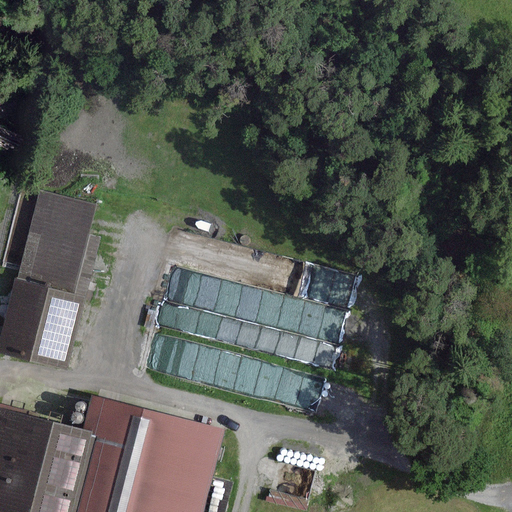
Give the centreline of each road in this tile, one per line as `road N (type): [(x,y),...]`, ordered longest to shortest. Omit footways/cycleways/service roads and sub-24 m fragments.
road 1 (track): [(244,511),(269,418),(0,363)]
road 2 (track): [(511,493),(269,418)]
